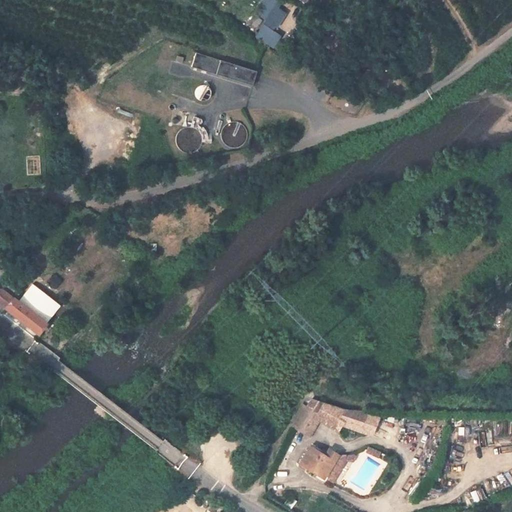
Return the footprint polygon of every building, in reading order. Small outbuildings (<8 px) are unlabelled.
[(277,8),(280,4),(273,0),(263,0),(259,7),(270,15),(266,20),(274,25),(283,12),(277,8)] [(263,25),(255,37),(271,48),(279,36),(263,25)] [(195,53),(191,67),(252,86),(256,71),(195,53)] [(49,271),(42,280),(53,289),(61,280),(49,271)] [(36,287),(48,297),(53,289),(42,280),(36,287)] [(0,304),(38,334),(46,324),(44,322),(24,307),(3,290),(0,293),(0,304)] [(29,301),(24,307),(44,322),(49,316),(29,301)] [(346,440),(352,431),(363,438),(381,445),(388,429),(372,422),(315,415),(302,435),(312,441),(323,424),(328,427),(327,429),(346,440)] [(317,444),(327,429),(328,427),(323,424),(312,441),(317,444)] [(181,441),(176,448),(191,459),(196,452),(181,441)] [(330,482),(342,463),(333,457),(330,461),(316,453),(307,468),(330,482)] [(389,459),(378,453),(375,459),(387,464),(389,459)] [(350,468),(342,463),(330,482),(339,487),(350,468)]
